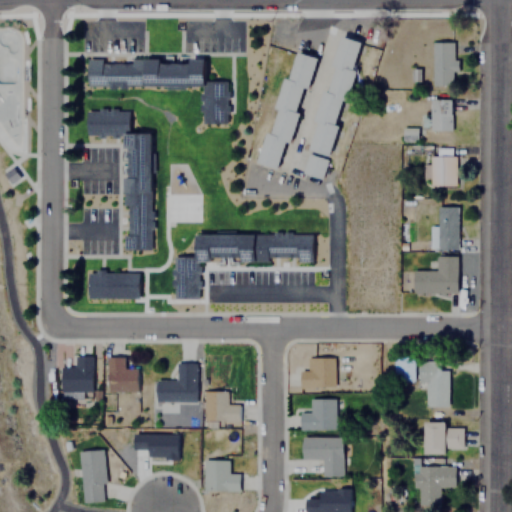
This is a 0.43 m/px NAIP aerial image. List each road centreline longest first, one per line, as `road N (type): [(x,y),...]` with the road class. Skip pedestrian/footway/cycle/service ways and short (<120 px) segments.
road 1 (residential): [(490,511),(493,0)]
road 2 (residential): [(511,328),(52,324)]
road 3 (residential): [(52,324),(50,0)]
road 4 (tertiary): [(0,1),(293,0)]
road 5 (residential): [(269,326),(263,511)]
